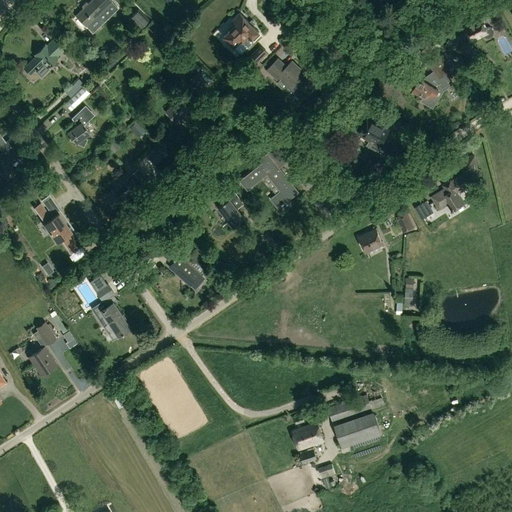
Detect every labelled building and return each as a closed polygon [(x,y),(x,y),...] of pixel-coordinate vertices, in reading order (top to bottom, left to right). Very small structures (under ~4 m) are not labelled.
[(89,0),(75,14),(94,32),(118,7),(110,0),(89,0)] [(494,12),(492,7),(484,11),(486,16),(494,12)] [(150,19),(139,9),(131,16),(142,27),(150,19)] [(230,29),(223,36),(234,46),(240,39),(247,46),(258,35),(256,33),(258,32),(239,12),(232,19),(234,22),(228,28),(230,29)] [(459,37),(461,38),(455,50),(468,56),(473,46),(468,43),(470,40),(482,35),(483,36),(485,38),(487,38),(489,38),(491,37),(493,36),(494,34),(494,32),(493,30),(492,28),(491,27),(488,26),(486,27),(484,27),(481,20),(476,22),(476,21),(470,24),(471,25),(464,28),(459,37)] [(53,39),(47,44),(45,43),(38,50),(40,51),(24,67),(31,74),(34,70),(41,77),(49,69),(47,67),(58,56),(57,55),(63,49),(53,39)] [(268,53),(260,45),(247,59),(254,66),(255,65),(258,68),(262,64),(260,61),(268,53)] [(433,52),(425,57),(429,62),(436,56),(433,52)] [(439,79),(444,75),(446,74),(448,72),(436,56),(429,62),(427,63),(433,71),(439,79)] [(108,69),(117,61),(114,57),(105,65),(108,69)] [(291,60),(286,66),(277,58),(267,70),(277,80),(280,77),(303,98),(318,82),(306,71),(304,73),(291,60)] [(455,65),(451,60),(445,64),(449,70),(455,65)] [(481,66),(488,83),(495,81),(489,63),(481,66)] [(439,86),(440,86),(444,83),(442,80),(446,77),(444,75),(439,79),(433,71),(428,75),(426,78),(424,82),(418,79),(414,86),(413,87),(411,89),(412,90),(411,92),(423,98),(430,102),(435,93),(439,86)] [(210,86),(197,72),(186,82),(199,96),(210,86)] [(65,91),(70,96),(84,84),(78,78),(65,91)] [(498,90),(494,84),(490,86),(493,93),(498,90)] [(82,86),(64,103),(71,110),(89,93),(82,86)] [(198,100),(197,101),(188,91),(166,111),(177,123),(182,118),(181,116),(192,106),(199,114),(205,108),(198,100)] [(372,110),(377,104),(367,95),(362,100),(372,110)] [(76,124),(67,130),(71,137),(69,140),(84,147),(88,139),(83,137),(89,132),(83,125),(94,115),(85,105),(71,118),(72,119),(76,124)] [(370,139),(367,145),(377,150),(385,135),(380,132),(382,128),(367,120),(360,134),(370,139)] [(0,148),(6,156),(16,148),(9,139),(5,141),(0,133),(0,148)] [(115,139),(108,147),(113,152),(120,144),(115,139)] [(277,164),(285,157),(276,145),(259,159),(262,162),(239,180),(247,190),(266,174),(279,191),(270,198),(277,208),(299,192),(277,164)] [(149,157),(161,169),(173,158),(161,146),(149,157)] [(230,158),(225,152),(218,157),(222,164),(230,158)] [(450,181),(443,185),(447,191),(443,193),(442,191),(433,196),(440,207),(447,202),(452,210),(464,203),(459,195),(460,194),(459,191),(473,183),(479,181),(474,155),(461,158),(464,174),(460,176),(451,181),(450,181)] [(0,169),(0,172),(7,181),(16,174),(8,163),(0,169)] [(149,180),(138,169),(133,173),(134,174),(127,180),(135,189),(142,184),(143,185),(149,180)] [(225,180),(214,189),(225,203),(219,208),(233,226),(244,218),(230,199),(236,194),(225,180)] [(124,181),(120,185),(119,183),(112,190),(113,191),(107,196),(116,206),(129,194),(127,193),(132,189),(124,181)] [(49,194),(41,200),(45,205),(53,200),(49,194)] [(427,201),(416,207),(422,218),(433,211),(427,201)] [(51,217),(41,203),(34,208),(44,223),(43,224),(56,243),(61,240),(71,253),(78,248),(69,234),(73,231),(59,212),(51,217)] [(413,225),(407,211),(397,215),(403,230),(413,225)] [(357,237),(364,252),(383,244),(376,229),(357,237)] [(200,275),(200,274),(180,256),(181,254),(165,240),(157,249),(173,263),(169,267),(190,286),(191,285),(195,288),(204,279),(200,275)] [(107,284),(96,291),(103,301),(102,302),(105,307),(101,311),(104,316),(101,318),(105,325),(103,326),(113,340),(122,334),(123,335),(131,329),(114,302),(115,301),(112,295),(114,294),(107,284)] [(415,294),(406,295),(406,303),(416,302),(415,294)] [(35,327),(47,344),(56,338),(45,321),(35,327)] [(19,344),(15,347),(23,358),(28,353),(25,349),(23,350),(19,344)] [(43,347),(28,357),(41,375),(56,365),(43,347)] [(380,390),(328,407),(333,422),(385,404),(380,390)] [(296,424),(305,421),(303,415),(293,418),(296,424)] [(336,428),(342,447),(381,434),(374,415),(366,418),(369,424),(346,432),(344,425),(336,428)] [(317,422),(292,430),(299,449),(323,441),(317,422)] [(316,458),(313,449),(301,453),(304,463),(316,458)] [(332,463),(318,468),(322,478),(335,473),(332,463)]
